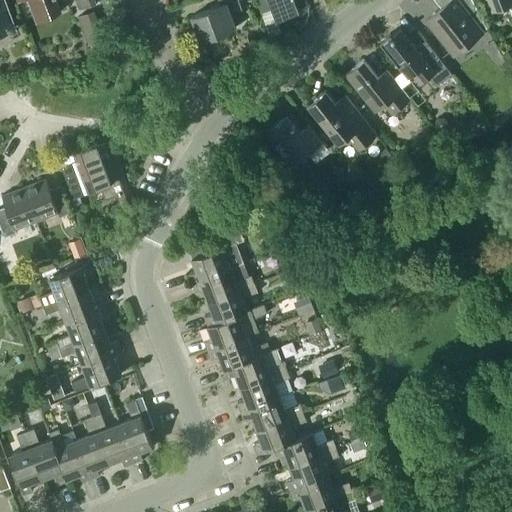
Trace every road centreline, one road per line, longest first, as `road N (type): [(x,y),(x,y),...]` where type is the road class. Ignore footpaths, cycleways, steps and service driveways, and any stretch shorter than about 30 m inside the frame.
road 1 (residential): [(104,511),(181,483),(188,472),(196,429),(145,274),(158,220),(218,126)]
road 2 (residential): [(218,126),(373,0)]
road 3 (residential): [(218,126),(179,64),(153,0)]
